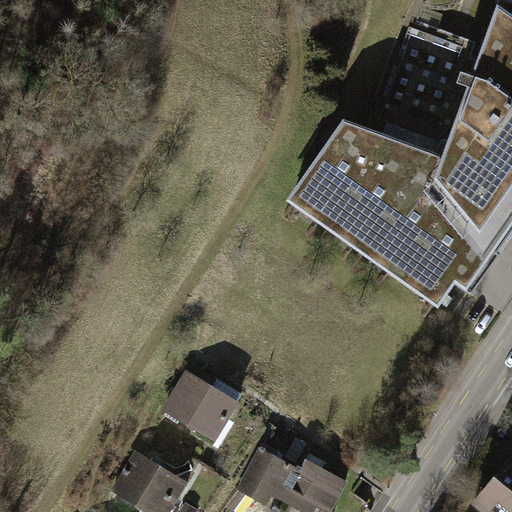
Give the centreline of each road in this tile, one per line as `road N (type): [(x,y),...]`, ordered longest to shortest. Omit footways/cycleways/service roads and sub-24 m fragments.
road 1 (track): [(11,511),(192,306),(322,16),(317,0)]
road 2 (residential): [(511,347),(404,511)]
